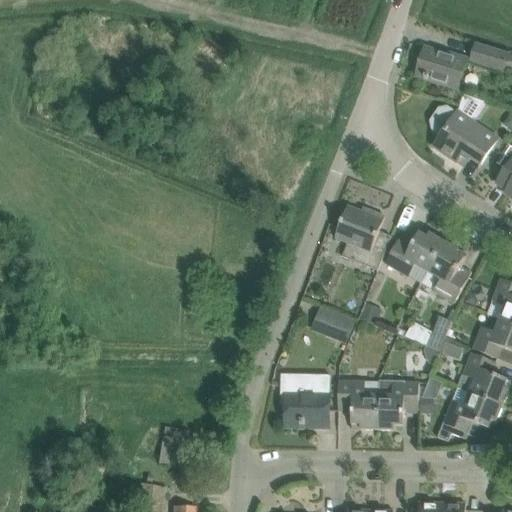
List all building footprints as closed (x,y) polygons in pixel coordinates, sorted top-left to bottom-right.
[(470,64),(506,76),(507,72),(511,73),(511,56),(511,55),(476,44),(470,64)] [(417,77),(436,83),(458,90),(467,60),(455,57),(454,59),(426,50),(417,77)] [(498,141),(474,125),(458,114),(457,116),(447,110),(440,111),(432,123),(434,130),(443,137),(435,148),(457,163),(463,154),(481,166),(498,141)] [(503,156),(496,165),(502,168),(508,159),(503,156)] [(511,163),(509,168),(498,185),(508,191),(506,195),(511,198),(511,163)] [(348,208),(335,240),(348,245),(343,258),(378,273),(392,238),(379,233),(386,218),(373,213),(371,217),(348,208)] [(401,240),(391,257),(386,266),(409,279),(416,267),(428,274),(445,244),(430,235),(428,240),(420,235),(413,246),(401,240)] [(445,244),(428,274),(440,281),(433,293),(455,305),(460,296),(470,279),(459,272),(465,261),(457,256),(460,252),(445,244)] [(494,299),(493,303),(506,308),(501,321),(511,325),(511,284),(502,281),(494,299)] [(229,282),(212,282),(213,295),(229,295),(229,282)] [(465,304),(476,308),(478,303),(475,295),(470,293),(465,304)] [(208,301),(207,316),(220,317),(221,301),(208,301)] [(361,318),(376,324),(380,313),(366,307),(361,318)] [(321,309),(314,327),(348,340),(354,323),(321,309)] [(440,318),(428,347),(441,352),(453,323),(440,318)] [(474,351),(480,353),(498,360),(503,350),(511,353),(511,325),(501,321),(495,334),(482,329),(474,351)] [(472,355),(458,391),(503,408),(509,392),(505,390),(508,382),(492,375),(496,365),(478,357),(472,355)] [(281,385),(281,406),(286,406),(286,426),(316,426),(316,430),(330,431),(330,411),(330,395),(331,377),(282,376),(281,385)] [(340,383),(340,393),(339,413),(353,413),(352,426),(361,427),(361,431),(378,432),(379,384),(340,383)] [(379,384),(378,432),(395,432),(396,427),(405,428),(405,415),(419,415),(420,385),(379,384)] [(458,391),(445,425),(443,425),(438,440),(449,444),(452,436),(466,441),(473,424),(489,430),(492,422),(497,424),(503,408),(458,391)] [(419,399),(420,416),(433,416),(433,399),(419,399)] [(199,451),(183,448),(181,467),(195,470),(199,451)] [(140,483),(135,511),(161,511),(165,487),(140,483)]
